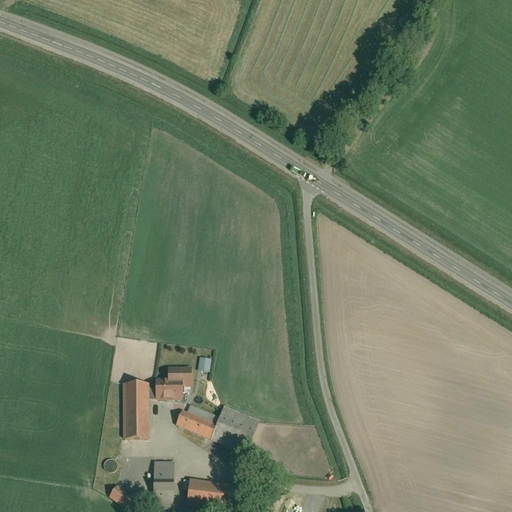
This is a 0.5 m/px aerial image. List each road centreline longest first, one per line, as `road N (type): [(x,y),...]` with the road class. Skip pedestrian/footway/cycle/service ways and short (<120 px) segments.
road 1 (secondary): [(0,23),(198,109),(316,182)]
road 2 (residential): [(316,182),(309,204),(317,358),(369,511)]
road 3 (secondary): [(316,182),(511,305)]
